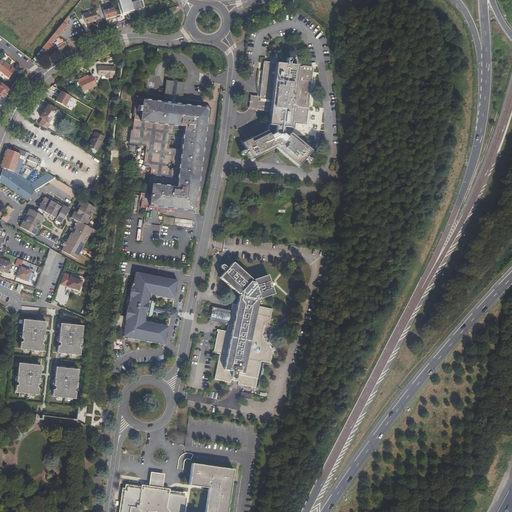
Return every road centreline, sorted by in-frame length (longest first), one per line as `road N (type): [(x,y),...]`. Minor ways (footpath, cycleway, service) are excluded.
road 1 (motorway): [(511,275),(400,399),(318,511)]
road 2 (tertiary): [(233,62),(181,359)]
road 3 (motorway): [(420,290),(306,511)]
road 4 (motorway): [(483,82),(470,168),(420,290)]
road 5 (motorway): [(511,93),(476,193),(420,290)]
road 6 (tertiary): [(41,75),(90,48),(136,37),(177,39)]
